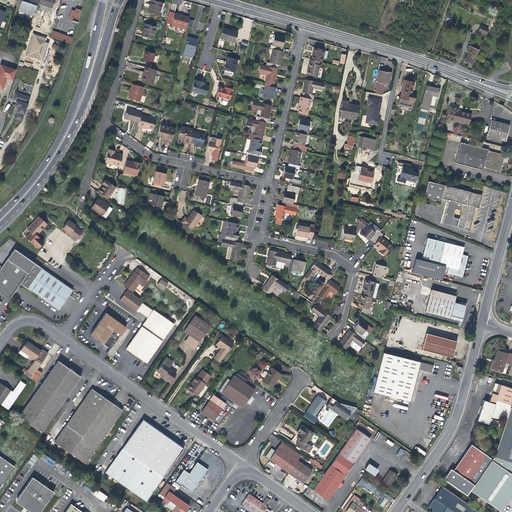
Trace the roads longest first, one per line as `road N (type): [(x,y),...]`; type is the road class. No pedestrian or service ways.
road 1 (secondary): [(0,230),(60,165),(119,0)]
road 2 (secondary): [(103,0),(68,122),(47,161),(0,213)]
road 3 (unclassified): [(59,337),(239,462)]
road 4 (unclassified): [(391,511),(446,435),(479,321)]
road 5 (tertiary): [(304,24),(479,82)]
road 6 (residential): [(261,238),(335,256),(355,271),(332,336)]
road 7 (residential): [(304,24),(267,183)]
road 8 (residential): [(104,123),(140,0)]
road 9 (unclassified): [(479,321),(511,202)]
